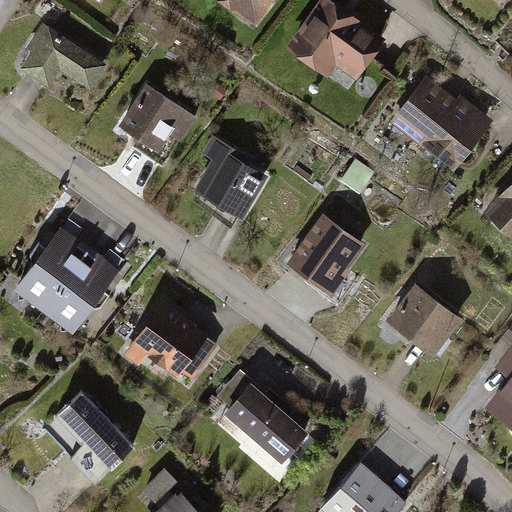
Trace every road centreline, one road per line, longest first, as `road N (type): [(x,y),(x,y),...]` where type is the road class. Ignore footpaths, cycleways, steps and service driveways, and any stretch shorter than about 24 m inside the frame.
road 1 (residential): [(511,503),(472,460),(0,109)]
road 2 (residential): [(402,0),(511,93)]
